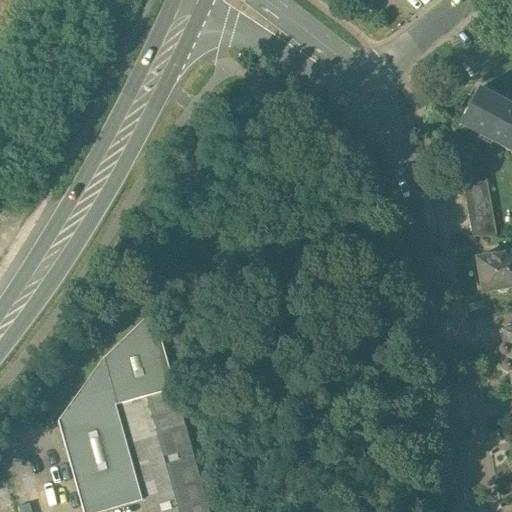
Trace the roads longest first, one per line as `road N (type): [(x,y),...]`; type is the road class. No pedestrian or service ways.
road 1 (tertiary): [(467,511),(405,168),(365,94)]
road 2 (primary): [(0,333),(114,163),(186,15)]
road 3 (tertiary): [(186,15),(365,94)]
road 4 (residential): [(468,0),(365,94)]
road 5 (tertiary): [(365,94),(326,47),(269,0)]
